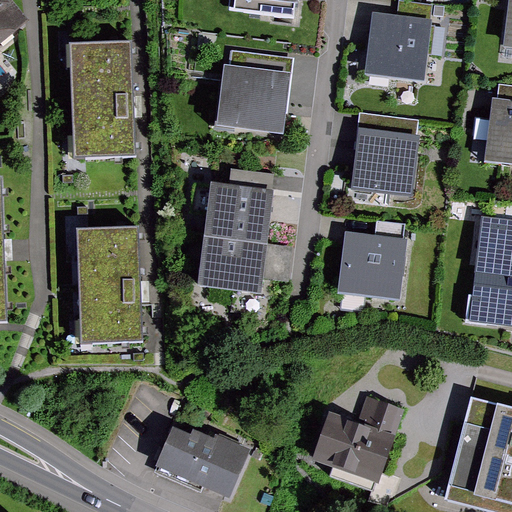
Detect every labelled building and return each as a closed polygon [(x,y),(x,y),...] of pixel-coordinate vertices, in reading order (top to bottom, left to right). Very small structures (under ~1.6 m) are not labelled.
[(0,0),(0,35),(17,22),(0,0)] [(236,0),(234,14),(300,22),(302,0),(236,0)] [(401,22),(434,26),(436,7),(404,3),(401,22)] [(434,26),(372,19),(366,75),(427,83),(434,26)] [(124,49),(71,52),(75,161),(129,158),(124,49)] [(293,59),(239,52),(237,68),(290,76),(293,59)] [(237,68),(232,68),(223,127),(286,136),(295,77),(290,76),(237,68)] [(511,102),(504,101),(496,160),(511,162),(511,102)] [(421,122),(364,116),(362,134),(419,141),(421,122)] [(419,141),(362,134),(355,189),(417,197),(424,142),(419,141)] [(212,189),(208,240),(274,246),(279,195),(212,189)] [(511,202),(495,200),(493,220),(511,221),(511,202)] [(489,219),(484,266),(511,269),(511,221),(493,220),(489,219)] [(380,222),(377,243),(408,247),(411,226),(380,222)] [(136,236),(82,238),(87,347),(141,345),(136,236)] [(377,243),(352,239),(344,297),(400,304),(408,247),(377,243)] [(274,246),(208,240),(201,290),(270,296),(274,246)] [(511,269),(484,266),(477,318),(511,322),(511,269)] [(398,482),(420,405),(375,392),(367,420),(339,412),(326,460),(345,465),(342,478),(385,489),(388,479),(398,482)] [(511,511),(511,403),(474,394),(447,498),(503,511),(511,511)] [(201,442),(171,430),(152,476),(231,508),(253,451),(205,432),(201,442)]
